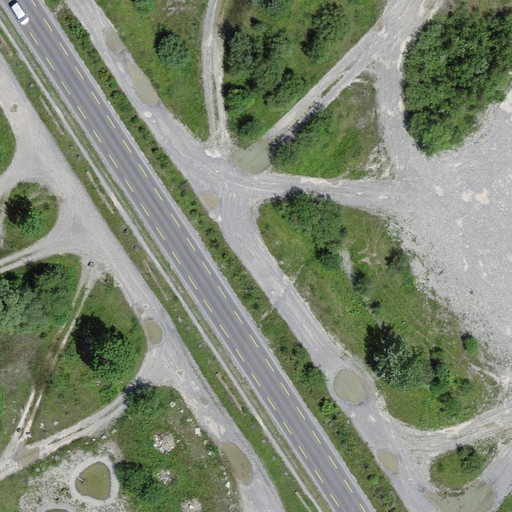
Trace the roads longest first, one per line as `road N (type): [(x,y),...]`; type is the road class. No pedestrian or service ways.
road 1 (tertiary): [(353,511),(19,0)]
road 2 (track): [(273,511),(0,77)]
road 3 (track): [(4,466),(94,230),(0,265)]
road 4 (track): [(0,469),(98,423),(139,388),(168,348)]
